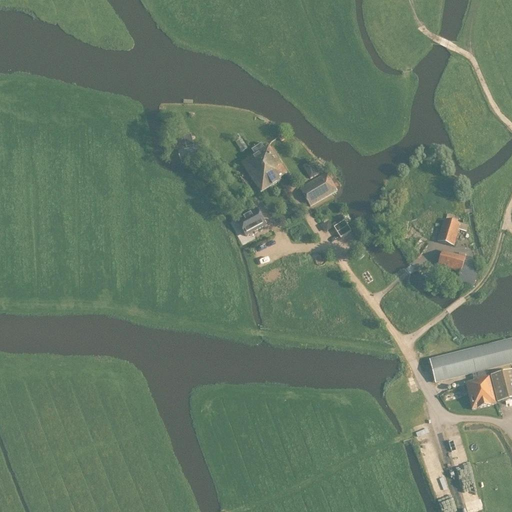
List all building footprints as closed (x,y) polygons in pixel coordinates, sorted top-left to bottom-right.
[(172,141),(174,150),(186,147),(184,138),(172,141)] [(240,163),(260,192),(279,179),(278,178),(286,172),(268,144),(240,163)] [(299,187),(310,205),(336,190),(325,173),(299,187)] [(246,235),(264,224),(255,208),(236,218),(246,235)] [(436,240),(453,245),(458,229),(465,231),(467,224),(462,223),(463,217),(446,213),(445,218),(443,218),(436,240)] [(340,237),(350,230),(345,221),(344,219),(333,226),(334,228),(340,237)] [(387,227),(405,230),(407,221),(388,219),(387,227)] [(413,247),(420,253),(427,243),(420,238),(413,247)] [(475,260),(465,257),(465,256),(441,249),(437,264),(460,271),(457,281),(472,286),(477,271),(473,269),(475,260)] [(264,281),(281,274),(277,264),(260,271),(264,281)] [(488,375),(486,368),(511,361),(511,342),(511,340),(429,361),(434,381),(471,372),(472,380),(465,382),(471,408),(496,402),(511,397),(511,375),(511,370),(489,375),(488,375)]
